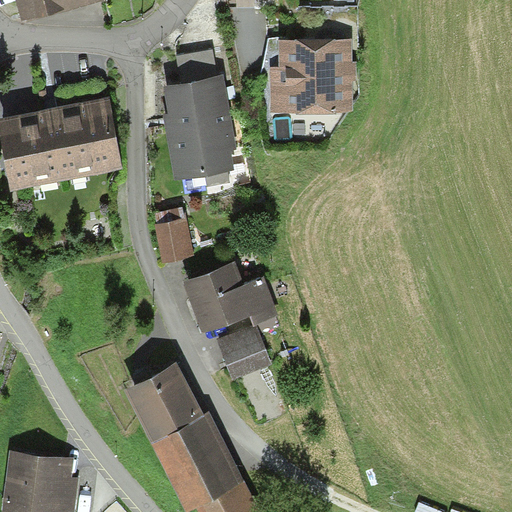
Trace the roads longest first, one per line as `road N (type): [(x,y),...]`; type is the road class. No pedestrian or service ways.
road 1 (residential): [(315,485),(249,439),(222,408),(146,253),(135,190),(130,37)]
road 2 (residential): [(0,289),(98,453),(154,511)]
road 3 (unknown): [(496,511),(424,271)]
road 4 (residential): [(130,37),(0,40)]
